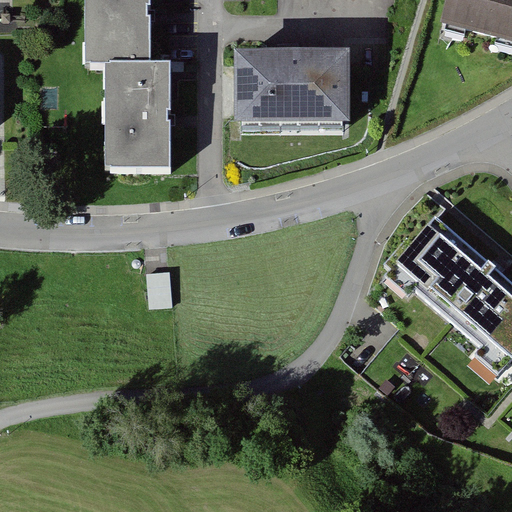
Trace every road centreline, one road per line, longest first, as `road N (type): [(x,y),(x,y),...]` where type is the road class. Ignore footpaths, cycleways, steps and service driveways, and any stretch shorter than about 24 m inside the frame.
road 1 (residential): [(379,180),(341,316),(326,349),(289,380),(0,421)]
road 2 (residential): [(0,231),(147,234),(214,225),(379,180)]
road 3 (unknown): [(209,26),(375,18)]
road 4 (residential): [(379,180),(506,130)]
